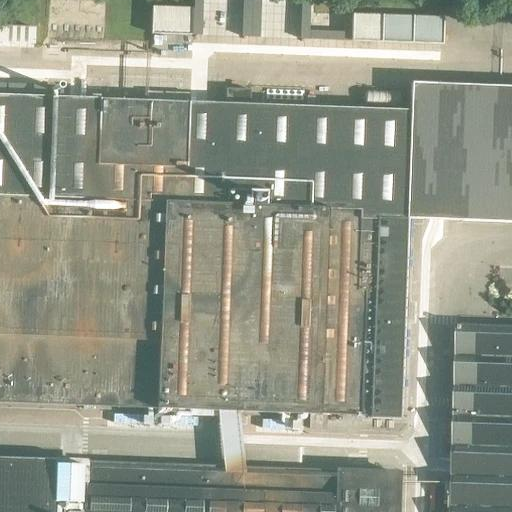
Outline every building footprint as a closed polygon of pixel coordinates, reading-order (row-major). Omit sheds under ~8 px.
[(201,34),(202,0),(194,0),(194,8),(193,34),(201,34)] [(250,36),(251,0),(243,0),(242,36),(250,36)] [(251,0),(250,36),(258,37),(259,0),(251,0)] [(310,1),(302,1),(300,38),(308,39),(309,32),(310,1)] [(194,8),(152,6),(151,32),(193,34),(194,8)] [(351,14),(350,34),(350,40),(442,45),(442,42),(443,17),(351,14)] [(308,39),(350,40),(350,34),(309,32),(308,39)] [(0,403),(309,415),(309,429),(323,429),(323,415),(397,418),(405,218),(511,222),(511,87),(410,84),(409,111),(269,106),(188,102),(188,94),(147,93),(146,100),(0,93),(0,403)] [(250,90),(225,90),(225,103),(249,104),(250,90)] [(511,511),(511,328),(457,327),(451,511),(511,511)] [(395,511),(396,474),(90,463),(90,462),(0,458),(0,511),(395,511)]
